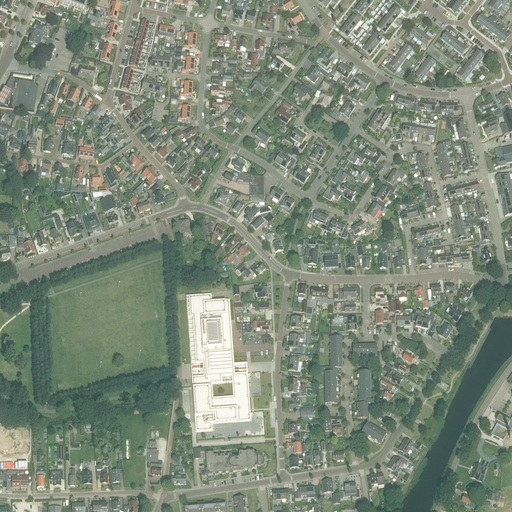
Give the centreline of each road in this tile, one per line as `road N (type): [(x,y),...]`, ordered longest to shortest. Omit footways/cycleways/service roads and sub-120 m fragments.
road 1 (residential): [(282,479),(277,359),(288,273)]
road 2 (tertiary): [(0,273),(184,208)]
road 3 (tertiary): [(437,511),(474,420),(511,366)]
road 4 (residential): [(162,497),(0,495)]
road 5 (residential): [(360,467),(377,461),(448,355)]
road 6 (residential): [(0,150),(101,166),(136,141)]
road 7 (residential): [(234,148),(315,43)]
road 8 (residential): [(351,133),(309,106),(298,124),(339,151)]
